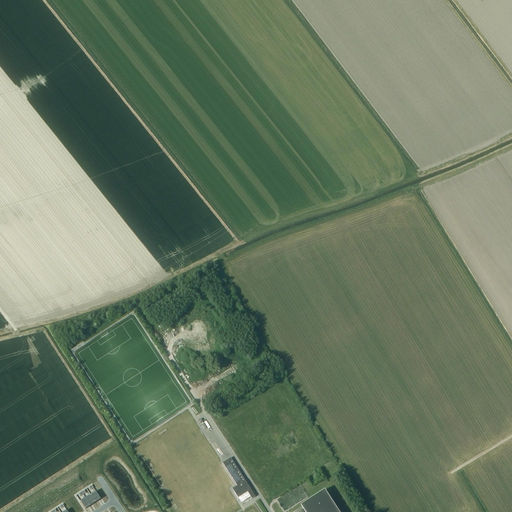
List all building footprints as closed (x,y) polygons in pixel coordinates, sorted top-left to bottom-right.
[(238,498),(240,497),(247,492),(252,499),(255,496),(240,472),(230,458),(222,463),(237,486),(232,488),(238,498)] [(330,496),(325,489),(301,505),(304,509),(301,510),(302,511),(344,511),(333,494),(330,496)] [(95,492),(90,495),(95,503),(100,499),(95,492)] [(90,495),(85,498),(90,506),(95,503),(90,495)] [(85,498),(80,502),(85,509),(90,506),(85,498)]
